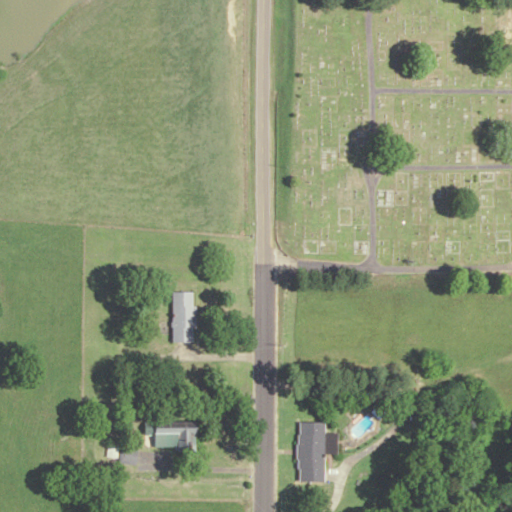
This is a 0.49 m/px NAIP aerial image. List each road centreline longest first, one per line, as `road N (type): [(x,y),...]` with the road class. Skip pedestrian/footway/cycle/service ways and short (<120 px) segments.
road 1 (tertiary): [(261,260),(261,0)]
road 2 (tertiary): [(261,511),(261,260)]
